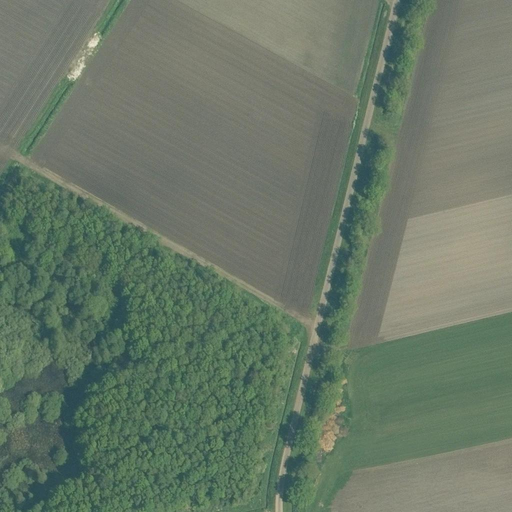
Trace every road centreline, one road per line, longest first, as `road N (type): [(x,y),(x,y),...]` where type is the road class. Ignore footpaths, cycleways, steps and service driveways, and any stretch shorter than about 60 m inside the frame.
road 1 (unclassified): [(279,511),(396,0)]
road 2 (track): [(317,327),(0,152)]
